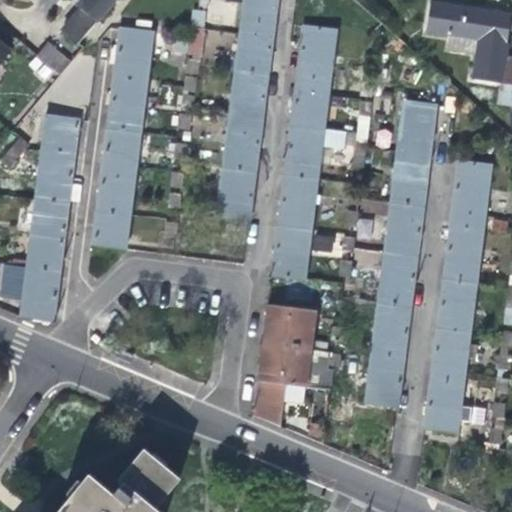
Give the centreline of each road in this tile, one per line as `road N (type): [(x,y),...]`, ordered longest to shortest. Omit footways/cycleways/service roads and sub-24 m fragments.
road 1 (residential): [(449,87),(396,499)]
road 2 (residential): [(102,41),(63,335)]
road 3 (residential): [(289,0),(254,264),(240,284)]
road 4 (residential): [(240,284),(131,272),(63,335)]
road 5 (residential): [(48,353),(217,424)]
road 6 (residential): [(217,424),(359,483)]
road 7 (residential): [(217,424),(240,284)]
